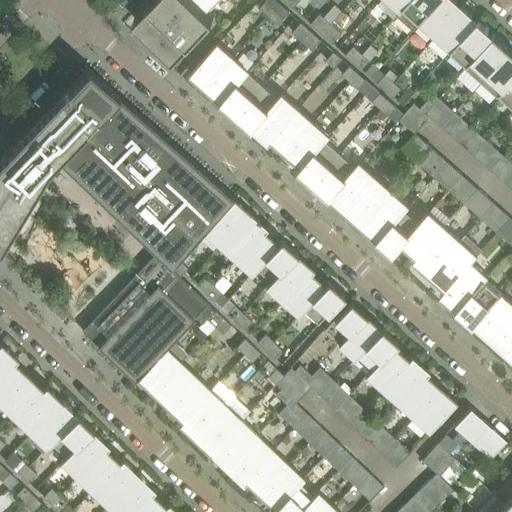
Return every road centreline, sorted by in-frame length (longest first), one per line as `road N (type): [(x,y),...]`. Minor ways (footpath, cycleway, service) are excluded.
road 1 (residential): [(511,407),(85,27)]
road 2 (residential): [(0,298),(224,511)]
road 3 (residential): [(0,116),(85,27)]
